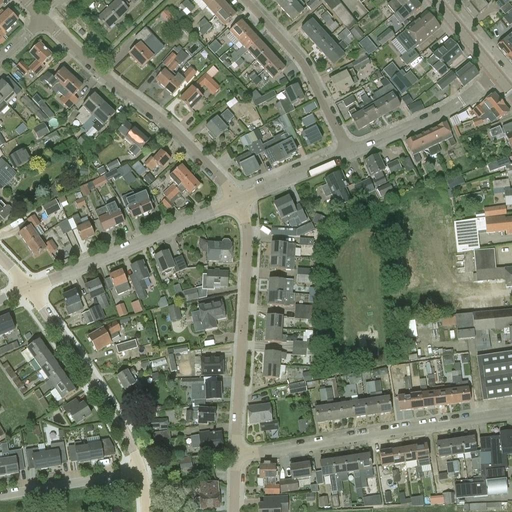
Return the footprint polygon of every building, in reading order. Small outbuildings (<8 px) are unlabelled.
[(117,0),(107,9),(118,21),(129,10),(118,0),(117,0)] [(222,0),(214,0),(207,7),(216,17),(228,6),(222,0)] [(280,0),(277,4),(285,13),(298,0),(297,0),(295,2),(293,0),(280,0)] [(298,0),(285,13),(293,22),(304,12),(303,11),(305,9),(302,7),(304,6),(298,0)] [(320,3),(316,0),(308,0),(310,2),(306,6),(310,11),(320,3)] [(337,0),(335,0),(327,7),(331,12),(341,4),(337,0)] [(394,0),(387,6),(394,15),(392,16),(392,17),(412,0),(394,0)] [(421,9),(413,0),(412,0),(392,17),(400,26),(409,19),(421,9)] [(488,0),(473,0),(464,8),(473,19),(487,8),(487,7),(491,3),(488,0)] [(511,10),(511,8),(505,0),(500,0),(495,4),(505,16),(511,10)] [(190,4),(187,1),(179,8),(183,11),(190,4)] [(190,4),(186,8),(190,13),(195,9),(190,4)] [(345,9),(341,4),(331,12),(335,17),(345,9)] [(237,15),(228,6),(216,17),(224,26),(237,15)] [(118,21),(107,9),(98,19),(109,30),(118,21)] [(345,9),(335,17),(339,22),(349,14),(345,9)] [(176,22),(166,10),(160,16),(170,27),(176,22)] [(0,41),(7,35),(5,33),(18,21),(9,11),(5,15),(2,11),(0,13),(0,41)] [(177,17),(181,22),(184,19),(187,16),(183,11),(179,15),(177,17)] [(511,11),(508,15),(507,15),(503,19),(509,27),(511,24),(511,11)] [(325,24),(332,18),(326,12),(320,18),(325,24)] [(349,14),(339,22),(344,27),(353,19),(349,14)] [(413,51),(439,29),(427,14),(405,32),(406,32),(395,41),(407,54),(400,60),(407,68),(419,58),(413,51)] [(332,18),(325,24),(332,32),(338,26),(335,22),(333,23),(331,20),(332,19),(332,18)] [(204,19),(198,24),(202,28),(208,24),(204,19)] [(356,24),(353,19),(344,27),(347,32),(356,24)] [(309,40),(320,30),(312,21),(301,31),(309,40)] [(231,32),(230,33),(238,42),(250,30),(243,22),(238,26),(235,23),(229,29),(231,32)] [(208,24),(202,28),(198,32),(202,37),(212,28),(208,24)] [(356,27),(349,33),(357,42),(364,37),(356,27)] [(134,39),(140,45),(129,55),(143,69),(154,58),(150,54),(156,49),(148,41),(152,37),(145,29),(134,39)] [(235,54),(234,52),(229,57),(234,63),(240,58),(248,52),(259,40),(250,30),(238,42),(243,47),(235,54)] [(328,39),(320,30),(309,40),(317,49),(328,39)] [(336,47),(328,39),(317,49),(326,58),(350,35),(346,30),(337,37),(342,43),(336,47)] [(381,47),(394,36),(389,30),(376,40),(381,47)] [(511,33),(511,35),(496,47),(506,58),(511,53),(511,33)] [(355,40),(350,35),(326,58),(334,67),(345,57),(342,54),(348,48),(347,47),(355,40)] [(210,46),(211,46),(208,49),(214,55),(216,52),(217,53),(226,44),(220,37),(210,46)] [(268,50),(259,40),(248,52),(256,61),(268,50)] [(439,64),(456,49),(450,41),(433,56),(439,64)] [(24,76),(30,70),(35,76),(44,67),(42,65),(51,56),(39,44),(29,53),(36,61),(28,69),(21,62),(15,67),(24,76)] [(176,55),(183,50),(179,46),(173,51),(176,55)] [(456,49),(439,64),(432,69),(440,79),(449,72),(447,70),(450,68),(449,66),(462,55),(456,49)] [(268,50),(256,61),(265,71),(277,60),(268,50)] [(354,63),(366,56),(365,57),(361,50),(350,56),(354,62),(354,63)] [(164,88),(175,76),(172,72),(179,65),(180,66),(183,63),(173,54),(163,65),(167,68),(165,71),(164,70),(155,80),(164,88)] [(240,58),(234,63),(238,67),(244,63),(240,58)] [(286,70),(277,60),(265,71),(274,80),(286,70)] [(227,70),(231,66),(226,61),(222,65),(227,70)] [(451,73),(444,79),(436,85),(442,91),(449,86),(456,80),(463,88),(478,75),(468,63),(453,76),(451,73)] [(47,73),(39,81),(44,87),(47,84),(52,90),(57,94),(63,87),(72,77),(62,68),(53,78),(47,73)] [(175,76),(164,88),(172,96),(182,86),(181,86),(184,82),(187,85),(197,75),(191,69),(182,79),(178,75),(176,77),(175,76)] [(332,80),(339,93),(352,86),(350,81),(356,77),(353,70),(341,76),(332,80)] [(412,87),(399,72),(389,81),(402,96),(412,87)] [(253,73),(248,78),(252,82),(257,77),(253,73)] [(206,74),(199,81),(180,100),(191,111),(203,99),(196,93),(203,86),(213,96),(220,89),(206,74)] [(430,78),(426,74),(421,79),(424,83),(430,78)] [(63,87),(63,88),(58,93),(63,97),(59,101),(69,111),(78,101),(73,96),(82,86),(72,77),(63,87)] [(257,77),(252,82),(244,89),(248,94),(261,82),(257,77)] [(16,97),(22,92),(10,80),(6,84),(2,80),(0,82),(0,97),(6,104),(15,95),(16,97)] [(382,101),(389,113),(400,106),(393,94),(396,92),(390,84),(383,88),(377,92),(382,101)] [(289,101),(284,103),(284,102),(275,106),(280,118),(294,111),(293,107),(299,104),(298,103),(304,100),(297,85),(285,92),(289,101)] [(254,99),(262,95),(259,88),(251,92),(254,99)] [(238,94),(242,102),(250,97),(244,90),(238,94)] [(255,108),(276,97),(273,92),(252,103),(255,108)] [(83,107),(78,112),(80,114),(76,119),(83,126),(82,127),(83,127),(105,104),(95,94),(83,107)] [(36,95),(32,99),(51,119),(55,115),(36,95)] [(409,95),(403,99),(407,106),(414,101),(409,95)] [(478,108),(472,112),(477,119),(487,116),(502,104),(494,95),(478,108)] [(30,111),(36,107),(25,96),(20,101),(30,111)] [(345,108),(355,102),(352,96),(342,102),(345,108)] [(379,119),(368,100),(365,96),(359,99),(366,110),(361,113),(368,126),(379,119)] [(0,114),(8,107),(5,104),(6,104),(0,97),(0,114)] [(382,101),(378,103),(374,97),(368,100),(379,119),(389,113),(382,101)] [(408,107),(412,116),(424,110),(421,102),(408,107)] [(314,103),(303,110),(306,115),(317,109),(314,103)] [(115,114),(105,104),(83,127),(87,132),(94,125),(92,123),(95,119),(103,126),(115,114)] [(477,119),(472,121),(475,128),(483,125),(482,123),(487,120),(491,125),(496,120),(498,122),(509,113),(502,104),(487,116),(477,119)] [(36,107),(30,111),(42,123),(43,122),(45,124),(49,120),(36,107)] [(368,126),(361,113),(358,115),(354,110),(349,113),(352,119),(351,119),(359,131),(368,126)] [(227,111),(218,119),(217,118),(206,128),(210,133),(208,136),(213,141),(216,140),(227,130),(224,126),(234,118),(227,111)] [(294,111),(280,118),(281,118),(277,120),(284,133),(274,139),(285,161),(291,158),(291,155),(297,152),(292,142),(297,139),(286,116),(295,112),(294,111)] [(318,129),(312,116),(302,121),(308,133),(302,135),(308,147),(321,140),(316,130),(318,129)] [(461,125),(456,116),(449,120),(453,128),(461,125)] [(148,142),(134,129),(126,122),(118,132),(126,138),(134,146),(129,152),(135,158),(140,152),(148,142)] [(435,129),(442,143),(448,141),(452,147),(456,145),(453,138),(446,123),(435,129)] [(32,131),(38,140),(49,134),(44,124),(32,131)] [(511,124),(503,128),(503,129),(500,130),(499,127),(489,132),(492,139),(505,134),(507,138),(511,150),(511,149),(511,124)] [(435,129),(425,133),(436,154),(442,152),(438,145),(442,143),(435,129)] [(253,144),(263,140),(257,130),(248,135),(253,144)] [(425,133),(416,138),(423,152),(429,150),(432,156),(436,154),(425,133)] [(77,142),(83,149),(90,143),(84,136),(77,142)] [(423,152),(416,138),(406,142),(413,157),(414,156),(417,163),(421,161),(418,154),(423,152)] [(274,140),(261,147),(264,153),(265,153),(265,154),(271,165),(277,162),(279,164),(285,161),(274,139),(273,139),(274,140)] [(15,171),(33,160),(27,149),(9,159),(15,171)] [(161,151),(153,160),(151,158),(144,166),(151,172),(157,165),(162,169),(170,160),(161,151)] [(246,178),(260,171),(253,158),(252,159),(249,153),(234,160),(239,168),(241,167),(246,178)] [(371,177),(374,176),(376,180),(373,181),(376,188),(386,183),(381,172),(385,170),(378,155),(365,161),(368,167),(367,168),(371,177)] [(507,158),(496,163),(498,170),(505,167),(506,173),(511,172),(511,164),(510,165),(507,158)] [(414,170),(408,159),(400,163),(406,174),(414,170)] [(397,160),(386,166),(391,175),(402,170),(397,160)] [(106,167),(110,173),(120,167),(117,161),(106,167)] [(17,175),(6,164),(0,170),(0,187),(2,190),(17,175)] [(132,172),(127,165),(117,171),(127,186),(134,182),(129,175),(132,172)] [(191,176),(181,166),(168,178),(174,183),(162,195),(166,199),(167,198),(191,176)] [(110,173),(106,167),(103,168),(103,167),(97,170),(101,177),(110,173)] [(342,172),(340,173),(339,172),(334,174),(333,176),(325,180),(328,186),(322,189),(326,197),(333,194),(338,207),(351,201),(346,188),(348,187),(342,172)] [(511,172),(506,173),(507,180),(492,182),(493,190),(509,188),(509,182),(511,181),(511,172)] [(149,174),(143,180),(148,186),(154,181),(149,174)] [(200,186),(191,176),(167,198),(166,199),(161,204),(169,212),(175,207),(173,204),(172,205),(170,202),(180,193),(181,195),(184,192),(189,196),(200,186)] [(454,179),(447,182),(450,188),(457,185),(454,179)] [(92,183),(95,189),(95,190),(101,187),(97,180),(92,183)] [(374,192),(369,180),(353,186),(359,199),(374,192)] [(389,184),(376,190),(380,198),(386,196),(386,197),(393,194),(389,184)] [(145,193),(140,195),(135,197),(134,197),(142,216),(153,211),(150,205),(153,204),(150,197),(148,198),(145,193)] [(134,197),(135,197),(133,194),(121,199),(128,215),(129,214),(132,220),(142,216),(134,197)] [(308,222),(305,216),(300,205),(295,208),(289,197),(274,204),(282,221),(284,224),(297,218),(301,225),(308,222)] [(41,208),(47,218),(63,209),(57,199),(41,208)] [(85,206),(82,199),(75,202),(78,209),(85,206)] [(0,217),(4,222),(12,214),(12,210),(9,207),(5,207),(1,202),(0,202),(0,217)] [(112,205),(105,208),(114,228),(125,223),(117,205),(113,207),(112,205)] [(114,228),(105,208),(95,213),(103,232),(114,228)] [(86,225),(83,218),(79,219),(78,215),(72,218),(82,242),(95,236),(89,224),(86,225)] [(322,227),(326,219),(315,215),(312,223),(322,227)] [(44,234),(38,227),(40,225),(33,216),(27,220),(31,226),(19,234),(27,246),(38,238),(44,234)] [(454,224),(457,253),(479,250),(477,235),(486,234),(486,233),(511,231),(511,218),(505,219),(504,217),(485,218),(485,219),(454,224)] [(67,221),(58,225),(63,236),(72,232),(67,221)] [(38,238),(27,246),(34,257),(46,249),(50,255),(57,250),(51,241),(43,246),(38,238)] [(208,243),(207,262),(231,263),(232,245),(229,244),(230,242),(228,241),(224,241),(222,242),(222,244),(208,243)] [(295,245),(287,245),(271,244),(270,257),(291,258),(294,258),(295,245)] [(474,251),(475,271),(495,270),(494,250),(474,251)] [(174,269),(170,261),(167,252),(154,258),(161,274),(162,273),(166,275),(171,273),(172,270),(174,269)] [(170,261),(174,269),(176,274),(181,272),(187,269),(182,257),(170,261)] [(291,258),(270,257),(269,270),(285,271),(290,272),(291,258)] [(147,298),(144,291),(147,290),(143,280),(149,278),(142,262),(130,267),(135,278),(130,280),(136,294),(139,302),(147,298)] [(297,277),(316,278),(316,277),(318,278),(319,270),(311,269),(311,270),(297,270),(297,277)] [(126,283),(127,283),(122,271),(115,274),(114,273),(111,274),(111,275),(109,276),(117,296),(129,291),(126,283)] [(207,272),(207,276),(203,275),(202,291),(207,291),(214,291),(214,289),(219,289),(219,287),(227,288),(228,273),(207,272)] [(316,278),(297,277),(296,284),(311,285),(311,283),(316,283),(316,278)] [(268,280),(268,293),(290,294),(291,282),(284,281),(285,281),(268,280)] [(86,284),(86,286),(85,287),(91,300),(96,298),(100,307),(107,304),(103,295),(104,295),(98,281),(92,284),(90,283),(86,284)] [(196,289),(183,292),(186,303),(199,300),(196,289)] [(75,291),(64,295),(62,296),(67,308),(73,305),(76,313),(82,310),(79,303),(80,303),(75,291)] [(178,302),(184,299),(183,292),(182,293),(176,295),(178,302)] [(290,294),(268,293),(267,307),(289,308),(289,306),(293,306),(294,295),(290,294)] [(160,308),(168,306),(166,298),(158,300),(160,308)] [(134,314),(143,312),(140,301),(132,303),(134,314)] [(217,329),(215,320),(225,318),(222,301),(199,306),(202,323),(204,332),(217,329)] [(119,318),(127,315),(123,305),(115,308),(119,318)] [(181,321),(178,306),(168,308),(170,323),(181,321)] [(295,313),(316,315),(316,308),(295,306),(295,313)] [(88,311),(93,323),(94,323),(94,324),(103,320),(98,307),(88,311)] [(93,323),(88,311),(87,311),(88,312),(82,315),(86,326),(93,323)] [(511,311),(472,315),(474,333),(474,340),(475,350),(490,349),(488,331),(493,330),(494,334),(503,333),(503,335),(510,335),(511,345),(511,311)] [(316,315),(295,313),(294,320),(307,321),(307,323),(315,324),(316,315)] [(474,333),(472,315),(455,316),(455,317),(441,319),(442,328),(456,327),(457,341),(474,340),(474,333)] [(0,319),(0,328),(3,336),(14,331),(8,316),(0,319)] [(266,317),(265,330),(281,331),(282,318),(266,317)] [(108,337),(121,330),(116,322),(104,329),(103,328),(88,337),(96,352),(112,343),(108,337)] [(407,343),(413,342),(411,323),(405,323),(407,343)] [(281,331),(265,330),(265,343),(286,344),(286,337),(281,337),(281,331)] [(293,342),(292,350),(314,351),(315,334),(305,333),(304,340),(306,341),(306,343),(293,342)] [(33,360),(46,351),(39,341),(26,350),(33,360)] [(135,341),(116,346),(118,354),(137,349),(135,341)] [(17,343),(8,347),(10,352),(19,348),(17,343)] [(8,347),(0,349),(0,356),(10,352),(8,347)] [(188,353),(187,347),(166,350),(168,356),(173,355),(188,353)] [(53,361),(46,351),(33,360),(40,370),(53,361)] [(264,353),(263,366),(279,367),(279,361),(286,361),(286,355),(264,353)] [(511,353),(477,358),(482,401),(511,397),(511,353)] [(173,355),(168,356),(171,373),(176,372),(173,355)] [(442,358),(443,365),(453,364),(452,356),(442,358)] [(140,363),(143,372),(151,370),(150,369),(153,368),(153,369),(166,364),(164,358),(149,363),(148,361),(140,363)] [(201,359),(202,363),(195,363),(195,377),(203,376),(223,375),(223,358),(201,359)] [(53,361),(40,370),(48,380),(61,371),(53,361)] [(8,377),(13,373),(6,363),(1,367),(8,377)] [(454,372),(457,372),(457,378),(452,378),(452,385),(455,384),(456,390),(458,404),(471,403),(469,388),(468,389),(467,382),(461,383),(459,364),(454,365),(454,372)] [(279,367),(263,366),(262,379),(278,380),(279,367)] [(132,369),(127,372),(127,371),(116,377),(124,391),(135,385),(131,378),(136,375),(132,369)] [(61,371),(48,380),(55,390),(68,381),(61,371)] [(13,373),(8,377),(15,386),(20,382),(13,373)] [(352,375),(348,376),(349,386),(351,398),(352,404),(353,419),(367,417),(365,402),(357,403),(355,385),(358,385),(358,384),(359,382),(361,382),(360,373),(352,375)] [(203,379),(195,380),(181,380),(181,388),(204,387),(203,379)] [(68,381),(55,390),(62,400),(75,391),(68,381)] [(27,392),(20,382),(15,386),(22,396),(27,392)] [(379,415),(374,382),(364,384),(366,395),(370,395),(371,401),(365,402),(367,417),(379,415)] [(379,382),(374,382),(379,415),(391,413),(389,398),(382,399),(379,382)] [(289,395),(307,392),(305,383),(288,386),(289,395)] [(411,384),(404,384),(405,391),(408,390),(409,396),(411,410),(422,409),(420,387),(419,387),(420,388),(411,390),(411,384)] [(205,386),(205,392),(193,393),(193,401),(221,400),(220,385),(205,386)] [(432,393),(427,394),(426,386),(420,387),(422,409),(434,407),(432,393)] [(456,390),(450,391),(449,387),(444,387),(444,392),(446,406),(458,404),(456,390)] [(42,398),(43,398),(38,390),(33,393),(39,403),(43,400),(42,398)] [(432,393),(434,407),(446,406),(444,392),(432,393)] [(411,410),(409,396),(398,397),(399,412),(411,410)] [(43,400),(39,403),(44,411),(49,408),(43,398),(42,398),(43,400)] [(69,414),(76,425),(91,415),(83,404),(79,407),(76,401),(64,409),(68,415),(69,414)] [(352,404),(339,406),(342,420),(353,419),(352,404)] [(278,421),(271,422),(269,405),(248,408),(250,424),(259,423),(260,433),(279,431),(278,421)] [(327,407),(329,422),(342,420),(339,406),(327,407)] [(329,422),(327,407),(315,409),(317,424),(329,422)] [(215,412),(214,411),(214,410),(198,409),(198,413),(186,412),(185,422),(192,423),(192,421),(198,421),(198,425),(207,426),(207,424),(214,424),(214,422),(215,422),(215,417),(214,417),(214,415),(215,414),(215,412)] [(167,420),(159,420),(142,421),(143,431),(159,430),(159,431),(167,430),(167,420)] [(171,440),(169,431),(152,434),(154,443),(171,440)] [(499,437),(488,438),(489,441),(501,439),(502,442),(511,440),(511,431),(507,432),(499,433),(499,437)] [(221,433),(199,436),(190,437),(192,449),(201,448),(202,453),(223,450),(221,433)] [(479,453),(476,453),(474,438),(461,440),(463,455),(470,454),(472,471),(477,471),(478,479),(480,479),(479,453)] [(478,480),(472,481),(472,484),(474,498),(507,496),(504,470),(507,470),(506,456),(511,455),(511,440),(502,442),(501,439),(489,441),(488,438),(479,439),(480,452),(479,453),(480,479),(478,479),(478,480)] [(100,444),(87,446),(90,463),(104,460),(103,455),(114,454),(113,448),(108,440),(99,442),(100,444)] [(461,440),(449,442),(451,457),(463,455),(461,440)] [(451,457),(449,442),(436,444),(439,459),(451,457)] [(51,453),(45,454),(48,470),(61,467),(60,463),(67,462),(65,448),(64,448),(63,443),(50,445),(51,453)] [(73,444),(74,447),(68,448),(70,461),(77,460),(77,465),(90,463),(87,446),(82,447),(81,443),(73,444)] [(427,445),(414,447),(417,462),(429,460),(427,445)] [(414,447),(403,449),(405,464),(417,462),(414,447)] [(45,454),(39,455),(38,449),(25,451),(28,468),(35,467),(35,472),(48,470),(45,454)] [(405,464),(403,449),(391,451),(393,466),(405,464)] [(9,460),(3,461),(5,477),(19,475),(18,470),(24,469),(21,450),(8,452),(9,460)] [(393,466),(391,451),(379,453),(382,468),(393,466)] [(369,455),(357,457),(362,489),(367,488),(364,471),(372,470),(369,455)] [(362,489),(357,457),(345,459),(347,473),(353,472),(354,479),(353,479),(355,490),(362,489)] [(347,473),(345,459),(333,460),(338,494),(338,497),(344,496),(340,474),(347,473)] [(338,494),(333,460),(320,462),(322,477),(329,476),(332,495),(338,494)] [(455,479),(452,462),(446,463),(447,470),(437,472),(438,476),(454,474),(454,479),(455,479)] [(298,491),(296,480),(311,478),(309,464),(290,466),(292,480),(280,482),(282,493),(298,491)] [(275,487),(275,479),(275,467),(259,467),(259,479),(265,479),(265,495),(279,495),(279,487),(275,487)] [(323,484),(321,472),(315,473),(317,485),(323,484)] [(181,496),(180,483),(166,484),(167,497),(181,496)] [(199,484),(200,499),(195,499),(193,502),(193,507),(196,510),(220,509),(219,493),(218,493),(218,483),(199,484)] [(425,506),(424,497),(405,498),(405,493),(399,494),(400,505),(412,504),(412,507),(425,506)] [(338,494),(332,495),(332,497),(330,497),(332,510),(339,509),(338,497),(338,494)] [(447,494),(437,495),(438,505),(448,505),(447,494)] [(279,511),(279,506),(287,506),(287,498),(264,499),(264,505),(259,505),(259,511),(279,511)] [(319,508),(329,507),(327,498),(318,499),(319,508)] [(364,508),(381,507),(380,499),(363,502),(364,508)] [(464,511),(469,511),(507,510),(507,503),(464,505),(464,511)]
